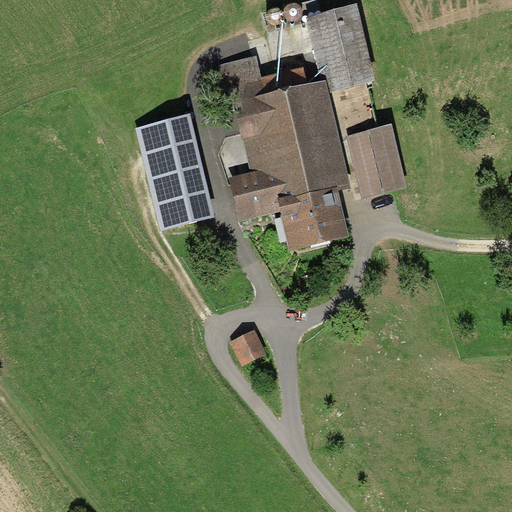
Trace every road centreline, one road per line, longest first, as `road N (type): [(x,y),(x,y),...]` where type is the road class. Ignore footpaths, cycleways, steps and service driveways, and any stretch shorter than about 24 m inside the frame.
road 1 (track): [(347,511),(295,440),(282,335),(337,302),(355,258),(378,238),(452,249),(511,247)]
road 2 (track): [(282,335),(260,320),(237,320),(220,339),(221,359),(295,440)]
road 3 (track): [(88,511),(0,398)]
